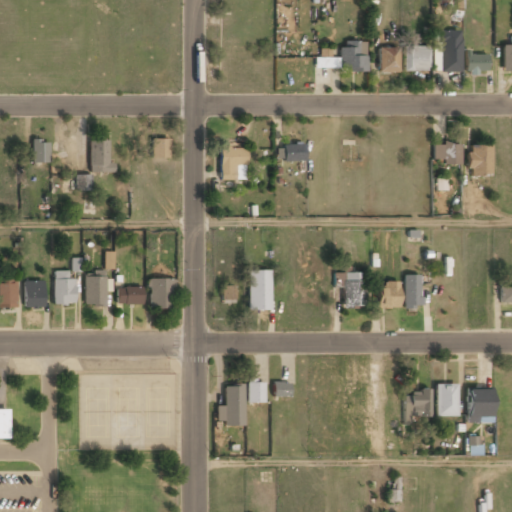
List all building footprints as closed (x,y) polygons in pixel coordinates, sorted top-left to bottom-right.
[(459,31),(436,31),(436,73),(459,73),(459,31)] [(511,71),(511,37),(510,37),(510,45),(502,45),(502,71),(511,71)] [(338,73),(365,73),(365,44),(338,44),(338,73)] [(427,47),(403,47),(403,72),(427,72),(427,47)] [(376,49),(376,74),(397,74),(397,49),(376,49)] [(463,71),(486,71),(486,53),(463,53),(463,71)] [(338,68),(338,58),(314,58),(315,68),(338,68)] [(167,140),(150,140),(150,160),(167,160),(167,140)] [(30,141),(30,164),(47,164),(47,141),(30,141)] [(107,163),(107,141),(88,141),(88,173),(112,173),(112,163),(107,163)] [(302,144),(281,144),(281,163),(302,163),(302,144)] [(458,166),(458,144),(431,144),(431,166),(458,166)] [(340,160),(350,161),(352,146),(341,145),(340,160)] [(489,147),(466,147),(466,178),(489,178),(489,147)] [(219,181),(244,181),(244,148),(219,148),(219,181)] [(74,192),(88,192),(88,176),(74,176),(74,192)] [(102,270),(112,270),(112,254),(102,254),(102,270)] [(70,272),(79,272),(79,258),(70,258),(70,272)] [(246,312),(269,312),(269,272),(246,272),(246,312)] [(52,306),(71,306),(71,273),(52,273),(52,306)] [(363,309),(362,274),(332,274),(333,299),(341,299),(341,310),(363,309)] [(104,275),(82,275),(82,307),(104,307),(104,275)] [(402,309),(420,309),(420,275),(402,275),(402,309)] [(147,309),(171,309),(171,280),(147,280),(147,309)] [(13,283),(0,283),(0,309),(13,309),(13,283)] [(41,309),(41,283),(22,283),(22,309),(41,309)] [(397,283),(376,283),(376,309),(397,309),(397,283)] [(511,285),(497,285),(497,304),(511,304),(511,285)] [(219,287),(219,304),(233,304),(233,287),(219,287)] [(140,288),(115,288),(115,306),(140,306),(140,288)] [(262,383),(246,383),(246,404),(262,404),(262,383)] [(287,398),(287,383),(271,383),(271,398),(287,398)] [(454,385),(433,385),(433,418),(454,418),(454,385)] [(342,386),(342,410),(366,410),(366,386),(342,386)] [(215,408),(215,426),(241,426),(241,387),(222,387),(222,408),(215,408)] [(490,390),(465,390),(466,446),(477,446),(477,418),(490,418),(490,390)] [(401,419),(428,419),(428,393),(401,393),(401,419)] [(398,500),(398,490),(386,490),(386,500),(398,500)]
